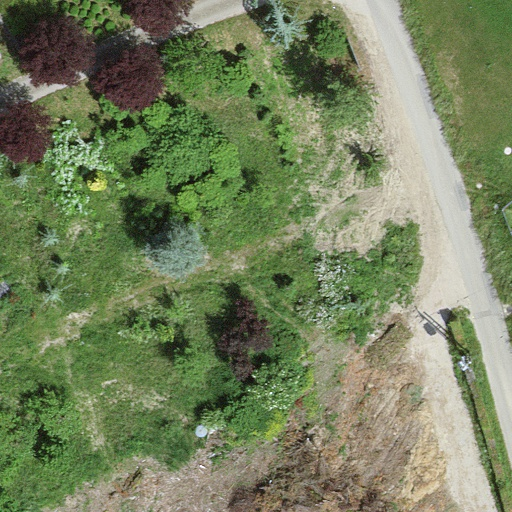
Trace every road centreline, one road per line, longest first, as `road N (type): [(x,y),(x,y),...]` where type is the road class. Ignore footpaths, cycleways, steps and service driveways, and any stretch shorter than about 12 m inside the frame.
road 1 (unclassified): [(511,409),(487,305),(379,0)]
road 2 (track): [(0,102),(240,0)]
